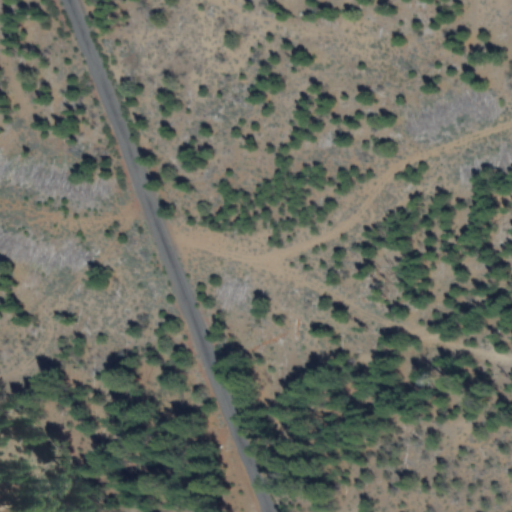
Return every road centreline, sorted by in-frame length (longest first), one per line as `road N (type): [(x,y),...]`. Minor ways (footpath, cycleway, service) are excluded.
road 1 (residential): [(269,511),(72,0)]
road 2 (track): [(511,124),(408,161),(342,224),(260,257),(198,241),(165,242)]
